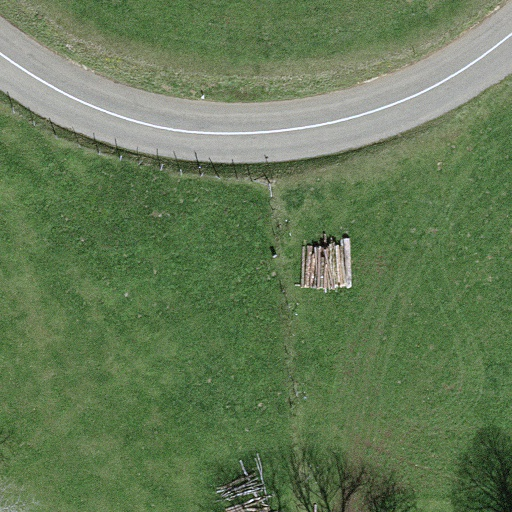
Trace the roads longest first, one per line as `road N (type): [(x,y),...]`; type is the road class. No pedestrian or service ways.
road 1 (tertiary): [(0,49),(67,95),(115,113),(237,125),(299,120),(410,89),(511,23)]
road 2 (track): [(341,511),(369,425),(417,204),(493,76),(509,26)]
